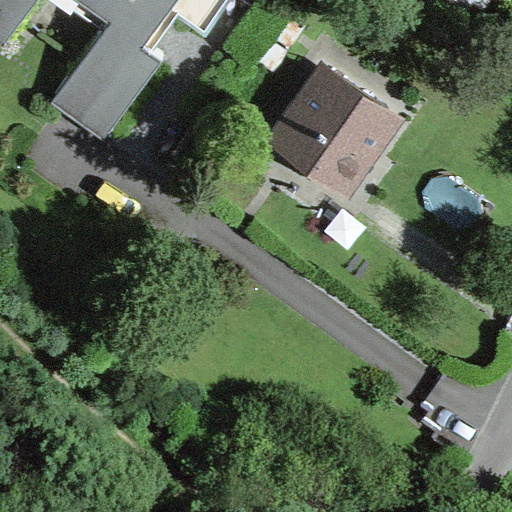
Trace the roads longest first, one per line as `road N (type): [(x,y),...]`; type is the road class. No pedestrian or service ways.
road 1 (track): [(0,333),(117,441),(290,511)]
road 2 (track): [(426,511),(468,500),(511,421)]
